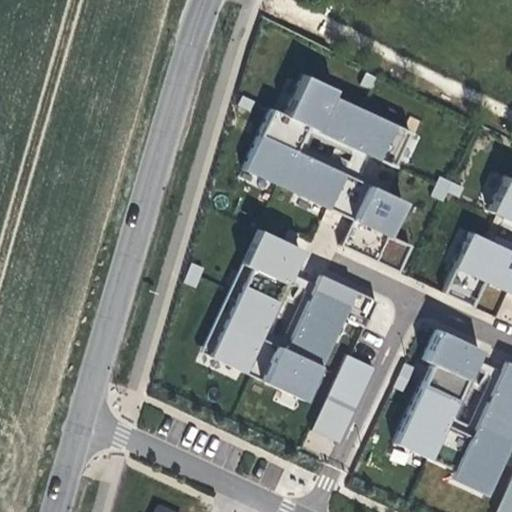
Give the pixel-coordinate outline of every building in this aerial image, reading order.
[(373,76),(363,72),(357,84),(367,89),(373,76)] [(300,74),(297,80),(328,94),(331,88),(300,74)] [(303,125),(364,153),(391,166),(407,131),(328,94),(297,80),(282,114),(268,108),(240,168),(325,207),(341,173),(292,150),(303,125)] [(251,100),(240,95),(235,105),(246,110),(251,100)] [(355,172),(364,153),(303,125),(292,150),(341,173),(325,207),(336,212),(352,178),(382,192),(385,186),(355,172)] [(511,179),(502,174),(486,209),(500,216),(511,221),(511,179)] [(460,186),(437,175),(428,196),(440,201),(444,191),(456,196),(460,186)] [(352,178),(336,212),(349,219),(338,244),(396,271),(407,246),(384,235),(400,200),(382,192),(352,178)] [(511,221),(500,216),(497,223),(511,229),(511,243),(492,234),(488,241),(511,251),(511,221)] [(262,232),(254,228),(197,351),(205,355),(262,232)] [(286,229),(280,240),(291,245),(296,234),(286,229)] [(511,251),(488,241),(467,231),(439,291),(469,305),(481,281),(511,295),(511,251)] [(280,240),(262,232),(205,355),(240,371),(286,272),(297,248),(291,245),(280,240)] [(192,287),(201,267),(189,262),(181,282),(192,287)] [(240,371),(248,375),(265,340),(281,348),(311,283),(286,272),(240,371)] [(374,300),(316,273),(311,283),(281,348),(265,340),(248,375),(300,399),(339,315),(362,326),(374,300)] [(511,364),(502,360),(498,370),(468,435),(443,423),(473,359),(477,348),(434,329),(420,359),(428,362),(391,442),(451,470),(486,486),(511,430),(511,364)] [(344,354),(309,429),(335,442),(370,367),(344,354)] [(498,370),(473,359),(443,423),(468,435),(498,370)] [(401,363),(391,386),(401,390),(411,367),(401,363)] [(511,511),(511,469),(492,511),(511,511)] [(482,494),(486,486),(451,470),(447,478),(482,494)]
